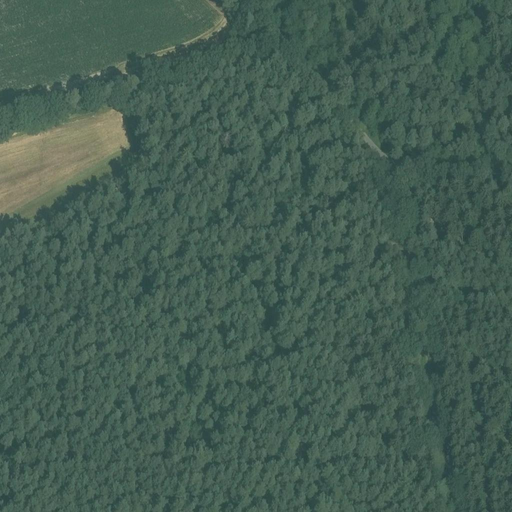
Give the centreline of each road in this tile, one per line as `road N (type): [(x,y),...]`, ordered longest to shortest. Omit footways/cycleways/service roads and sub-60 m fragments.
road 1 (unclassified): [(249,0),(391,160),(511,172)]
road 2 (track): [(246,0),(213,38),(130,65),(121,73),(122,110)]
